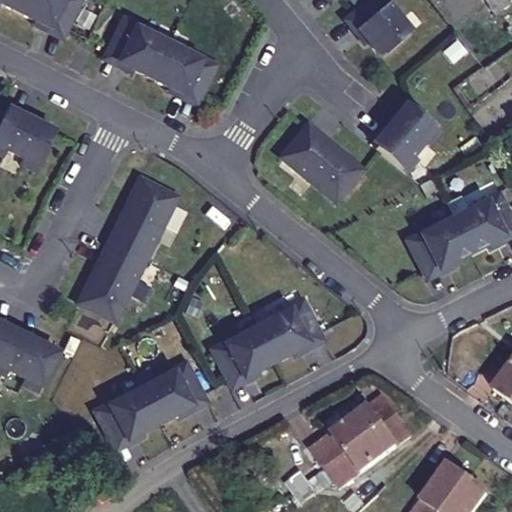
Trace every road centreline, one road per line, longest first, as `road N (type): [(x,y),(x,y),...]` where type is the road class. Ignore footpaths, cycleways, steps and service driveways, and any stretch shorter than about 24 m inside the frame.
road 1 (residential): [(419,331),(180,144),(0,54)]
road 2 (residential): [(109,511),(164,468),(378,354)]
road 3 (residential): [(511,452),(378,354)]
